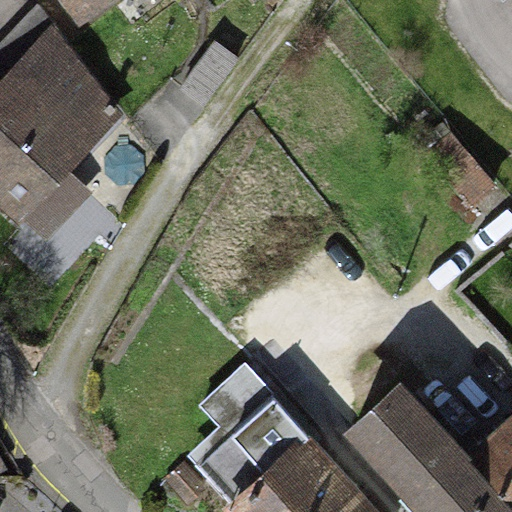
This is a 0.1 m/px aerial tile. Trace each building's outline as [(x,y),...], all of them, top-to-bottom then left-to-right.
[(55,0),(77,28),(113,0),(55,0)] [(0,67),(6,73),(0,79),(0,210),(17,227),(22,221),(69,172),(123,116),(37,3),(0,41),(0,67)] [(214,40),(178,89),(202,107),(238,57),(214,40)] [(471,209),(497,186),(450,132),(424,155),(471,209)] [(90,192),(69,172),(22,221),(45,241),(90,192)] [(223,509),(225,511),(379,511),(243,364),(198,405),(218,427),(185,457),(229,504),(223,509)] [(511,511),(397,384),(341,435),(410,511),(511,511)] [(511,414),(468,452),(511,501),(511,414)]
